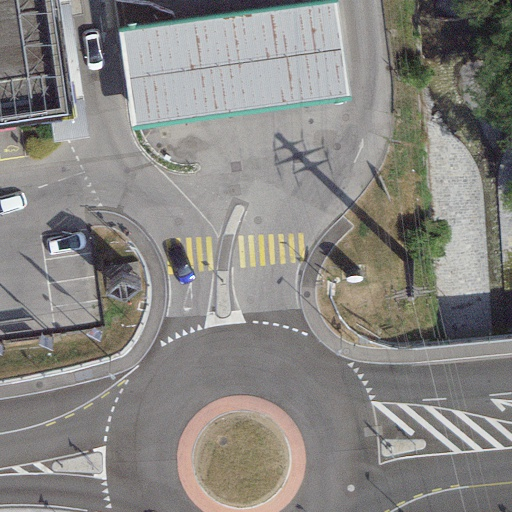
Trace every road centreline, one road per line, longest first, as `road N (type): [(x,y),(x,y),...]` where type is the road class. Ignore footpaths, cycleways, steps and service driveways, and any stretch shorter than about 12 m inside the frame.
road 1 (tertiary): [(309,393),(251,364),(187,377),(151,415),(140,468)]
road 2 (tertiary): [(511,392),(449,384),(309,393)]
road 3 (tertiary): [(325,507),(511,477)]
road 4 (tertiary): [(140,468),(0,477)]
road 5 (tertiary): [(325,507),(336,446),(309,393)]
